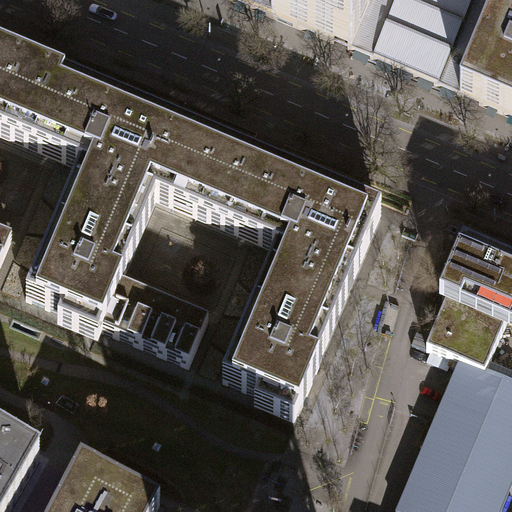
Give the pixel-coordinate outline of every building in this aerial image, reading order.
[(228,0),(228,1),(352,52),(373,0),(228,0)] [(373,0),(352,52),(460,97),(500,0),(373,0)] [(511,4),(502,0),(500,0),(460,97),(511,119),(511,4)] [(382,220),(0,60),(0,271),(13,241),(0,235),(0,141),(79,175),(26,302),(63,317),(58,328),(98,345),(103,334),(189,370),(209,324),(122,287),(156,207),(276,257),(223,385),(259,400),(254,411),(295,428),(382,220)] [(511,314),(511,264),(481,252),(481,253),(471,249),(469,253),(463,251),(440,306),(446,309),(427,354),(452,364),(484,378),(485,376),(486,376),(504,333),(511,314)] [(451,364),(431,356),(427,365),(447,373),(451,364)] [(511,387),(501,382),(486,376),(485,376),(484,378),(452,364),(450,369),(458,372),(398,511),(501,511),(511,488),(511,387)] [(0,511),(11,511),(40,462),(0,439),(0,511)] [(56,511),(157,511),(160,506),(81,465),(56,511)]
